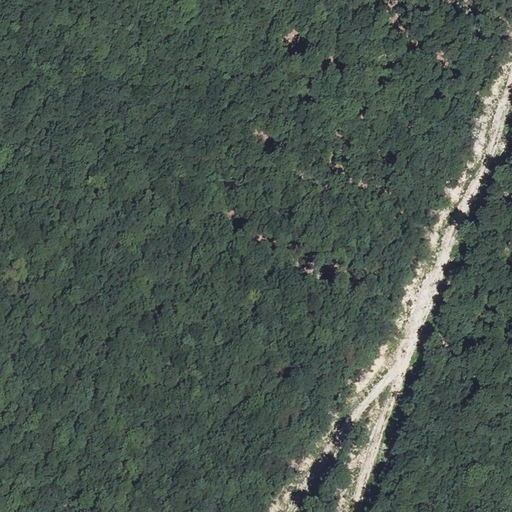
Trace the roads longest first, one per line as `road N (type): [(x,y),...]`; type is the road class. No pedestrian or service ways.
road 1 (track): [(356,511),(399,348),(511,83)]
road 2 (track): [(399,348),(291,511)]
